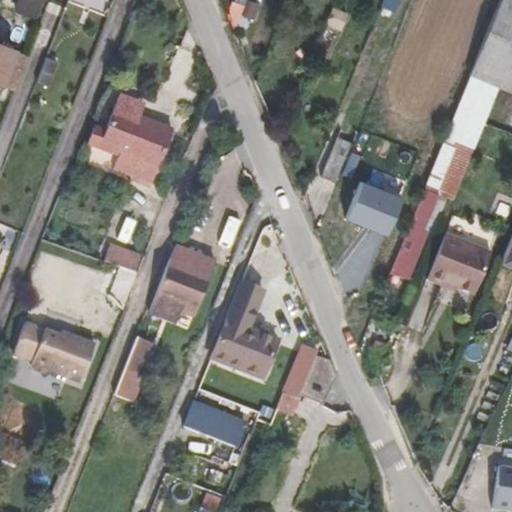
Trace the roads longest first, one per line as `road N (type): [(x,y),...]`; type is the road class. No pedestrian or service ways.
road 1 (residential): [(200,0),(411,500)]
road 2 (unknown): [(238,86),(54,511)]
road 3 (unknown): [(277,183),(144,511)]
